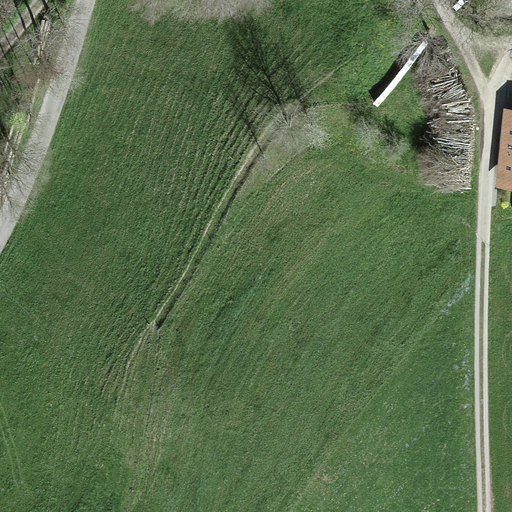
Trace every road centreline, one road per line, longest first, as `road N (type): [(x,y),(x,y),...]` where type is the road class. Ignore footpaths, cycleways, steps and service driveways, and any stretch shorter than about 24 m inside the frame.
road 1 (track): [(511,58),(489,133),(479,385),(484,511)]
road 2 (unclassified): [(0,224),(85,0)]
